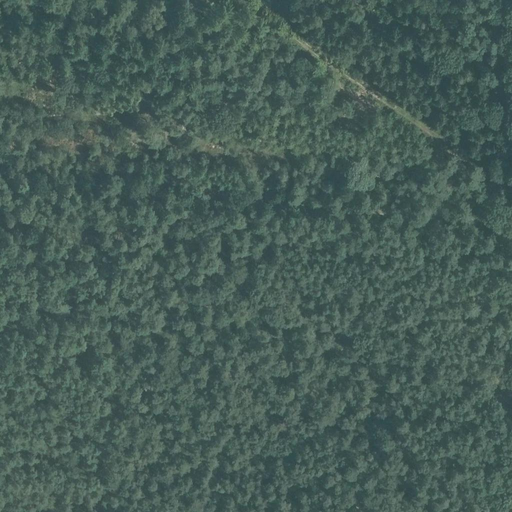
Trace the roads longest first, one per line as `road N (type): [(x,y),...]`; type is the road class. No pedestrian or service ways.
road 1 (track): [(0,178),(511,225)]
road 2 (track): [(245,0),(511,196)]
